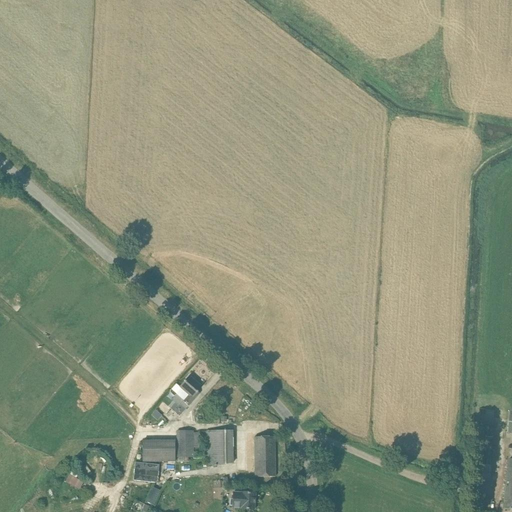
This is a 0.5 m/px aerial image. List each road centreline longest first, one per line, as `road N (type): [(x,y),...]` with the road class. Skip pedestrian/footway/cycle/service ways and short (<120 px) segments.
road 1 (unclassified): [(310,511),(304,439),(272,399),(0,163)]
road 2 (track): [(511,116),(474,111),(471,126),(409,116),(251,0)]
road 3 (track): [(501,411),(497,480),(484,486),(443,485),(331,440),(304,439)]
